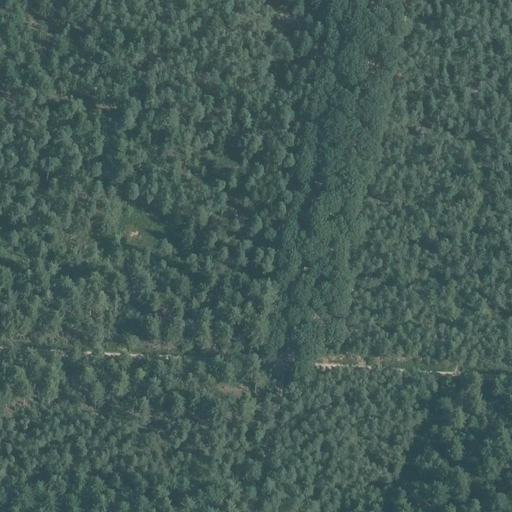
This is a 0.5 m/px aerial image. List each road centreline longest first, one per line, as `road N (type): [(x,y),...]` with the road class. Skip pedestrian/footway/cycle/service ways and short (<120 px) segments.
road 1 (track): [(351,0),(248,511)]
road 2 (track): [(511,142),(0,102)]
road 3 (track): [(0,350),(511,381)]
